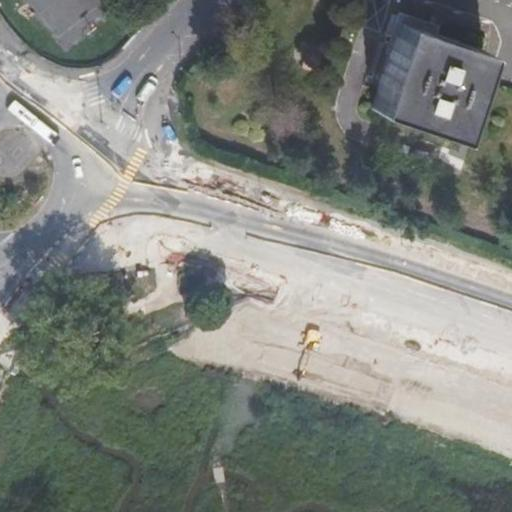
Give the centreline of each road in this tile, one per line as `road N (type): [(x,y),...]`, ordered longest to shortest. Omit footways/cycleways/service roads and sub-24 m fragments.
road 1 (secondary): [(68,228),(163,234),(262,257),(511,337)]
road 2 (secondary): [(511,295),(169,182),(85,166)]
